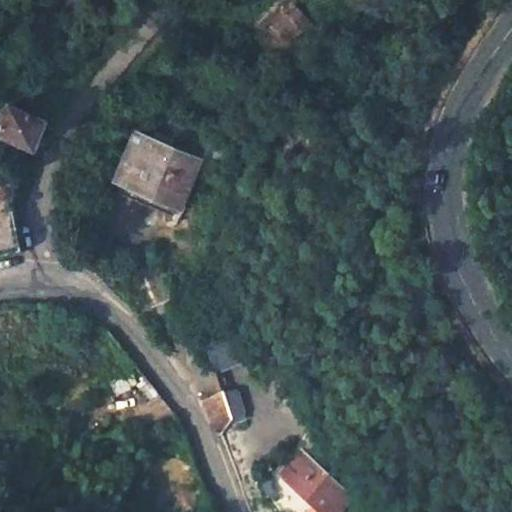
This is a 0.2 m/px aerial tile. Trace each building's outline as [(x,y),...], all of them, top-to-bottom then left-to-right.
[(267,23),(280,45),(310,27),(297,5),(267,23)] [(0,128),(0,132),(25,146),(38,118),(12,103),(0,128)] [(197,168),(137,137),(114,179),(174,211),(197,168)] [(0,254),(21,249),(12,214),(0,216),(0,254)] [(205,339),(218,371),(246,361),(234,328),(205,339)] [(206,408),(219,435),(229,420),(214,387),(203,403),(206,408)] [(338,511),(351,498),(302,452),(279,478),(314,511),(338,511)]
